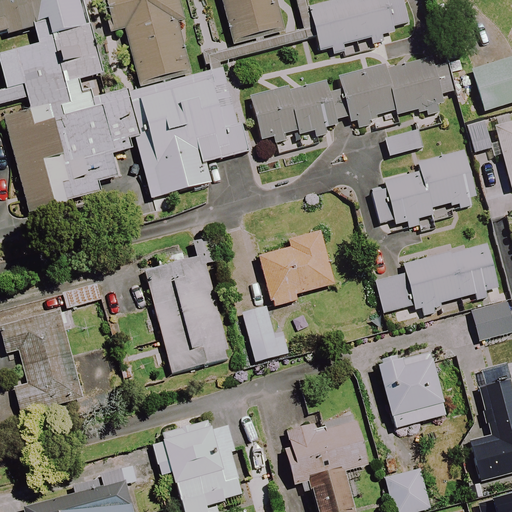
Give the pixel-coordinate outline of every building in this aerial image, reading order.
[(99,26),(92,0),(0,0),(0,51),(6,50),(97,26),(99,26)] [(208,77),(187,0),(112,0),(121,32),(134,29),(150,92),(208,77)] [(230,0),(242,46),(294,33),(285,0),(230,0)] [(409,0),(358,0),(322,10),(334,57),(419,35),(409,0)] [(40,115),(13,122),(38,220),(117,199),(109,166),(146,157),(129,92),(96,101),(92,85),(111,80),(97,26),(6,50),(17,92),(33,88),(40,115)] [(511,59),(471,73),(485,116),(511,106),(511,59)] [(440,61),(352,84),(366,134),(453,111),(440,61)] [(254,155),(233,74),(134,99),(161,202),(229,185),(223,163),(254,155)] [(353,127),(343,89),(264,110),(274,147),(353,127)] [(488,153),(481,122),(464,125),(470,156),(488,153)] [(511,125),(492,131),(508,194),(511,192),(511,125)] [(470,210),(468,203),(475,201),(463,155),(411,169),(412,174),(381,182),(384,194),(367,198),(365,191),(356,193),(362,215),(373,212),(380,239),(418,229),(419,236),(437,232),(435,224),(452,219),(450,214),(470,210)] [(333,294),(317,234),(287,242),(289,251),(256,260),(270,311),(333,294)] [(434,317),(432,312),(441,310),(440,306),(474,297),(475,301),(486,299),(485,295),(498,291),(487,247),(401,268),(403,276),(373,283),(381,316),(411,309),(412,317),(420,315),(421,320),(434,317)] [(182,265),(179,257),(163,261),(164,268),(143,274),(169,377),(228,362),(202,260),(182,265)] [(100,302),(94,284),(59,295),(64,313),(100,302)] [(9,360),(14,378),(5,380),(11,403),(66,389),(43,303),(0,314),(0,339),(3,338),(9,360)] [(511,335),(504,306),(469,315),(476,345),(511,335)] [(272,337),(264,309),(239,316),(253,366),(286,357),(280,335),(272,337)] [(443,420),(427,355),(375,368),(391,433),(443,420)] [(511,399),(507,381),(477,389),(491,439),(467,445),(478,485),(511,475),(511,399)] [(366,468),(354,425),(311,437),(309,430),(280,437),(294,489),(306,485),(312,511),(352,511),(342,474),(366,468)] [(211,511),(211,508),(245,498),(225,430),(208,435),(206,428),(149,446),(160,479),(170,476),(180,511),(211,511)] [(122,511),(111,471),(9,498),(12,511),(122,511)] [(428,511),(417,473),(382,482),(390,511),(428,511)]
